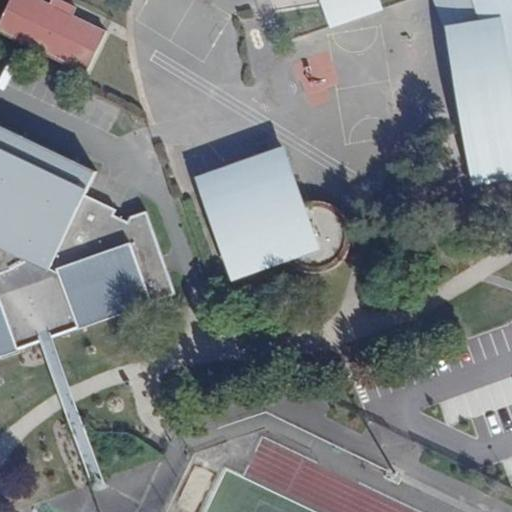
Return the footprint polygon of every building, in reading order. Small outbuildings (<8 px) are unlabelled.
[(43,0),(6,0),(0,13),(0,30),(83,70),(102,28),(68,12),(72,5),(60,0),(48,0),(47,2),(43,0)] [(319,0),(329,26),(382,7),(379,0),(319,0)] [(441,0),(453,31),(469,27),(465,2),(475,0),(441,0)] [(511,0),(475,0),(465,2),(469,27),(453,31),(465,104),(509,97),(511,110),(511,114),(499,118),(509,177),(511,176),(511,0)] [(509,177),(499,118),(511,114),(511,110),(509,97),(465,104),(477,177),(509,177)] [(90,195),(101,172),(0,124),(0,354),(44,339),(178,291),(149,210),(134,215),(131,220),(119,215),(122,209),(90,195)] [(306,203),(271,212),(262,167),(202,188),(232,273),(284,255),(286,259),(288,262),(293,265),(296,268),(301,271),(305,272),(310,273),(316,274),(322,273),(327,272),(332,269),(337,267),(340,264),(344,259),(347,254),(349,249),(336,206),(332,204),(328,202),(323,201),(320,200),(316,200),(312,200),(309,200),(305,201),(306,203)] [(339,209),(336,206),(349,249),(350,245),(351,238),(351,233),(350,228),(349,225),(348,222),(347,219),(345,215),(342,212),(339,209)]
